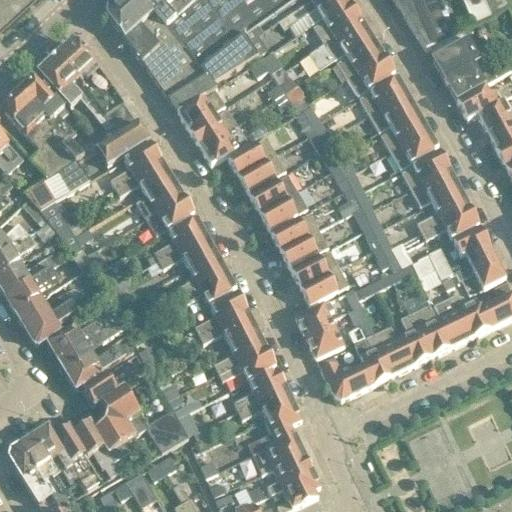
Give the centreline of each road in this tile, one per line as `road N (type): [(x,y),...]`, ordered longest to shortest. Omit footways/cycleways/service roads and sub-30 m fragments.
road 1 (residential): [(64,7),(128,83),(214,215),(326,436)]
road 2 (residential): [(511,258),(365,0)]
road 3 (residential): [(511,348),(326,436)]
